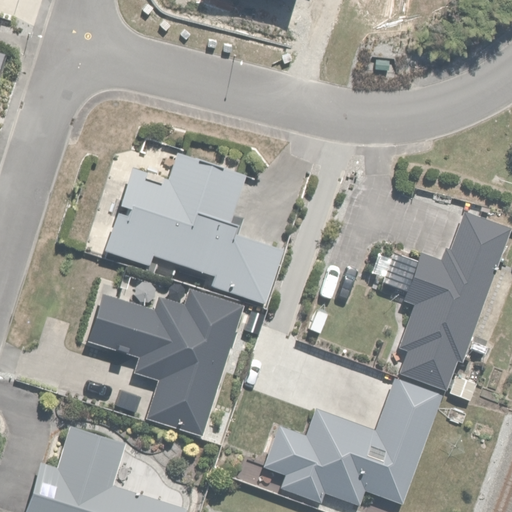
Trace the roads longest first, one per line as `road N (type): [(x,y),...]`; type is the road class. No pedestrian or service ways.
road 1 (residential): [(511,72),(481,94),(363,111),(291,103),(64,45)]
road 2 (residential): [(0,253),(64,45)]
